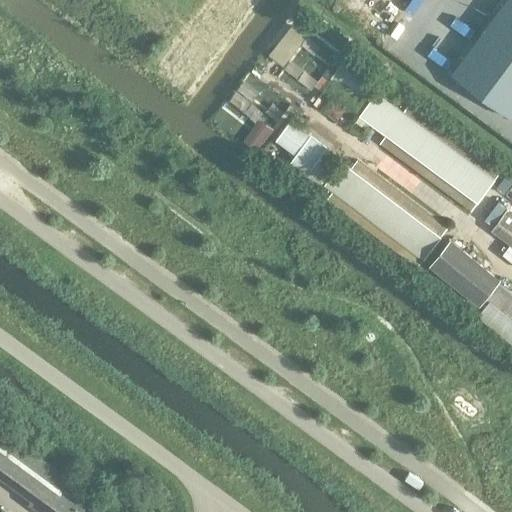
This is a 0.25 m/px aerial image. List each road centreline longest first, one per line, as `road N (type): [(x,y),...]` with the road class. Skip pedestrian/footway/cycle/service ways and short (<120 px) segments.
road 1 (tertiary): [(424,511),(0,201)]
road 2 (tertiary): [(0,339),(234,511)]
